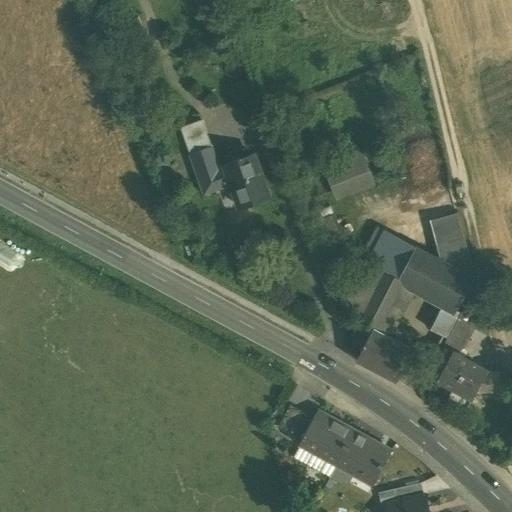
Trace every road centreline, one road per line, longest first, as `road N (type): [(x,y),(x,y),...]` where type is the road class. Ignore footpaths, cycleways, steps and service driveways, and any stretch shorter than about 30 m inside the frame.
road 1 (secondary): [(510,511),(400,409),(0,193)]
road 2 (residential): [(511,377),(458,182)]
road 3 (track): [(412,0),(458,182)]
